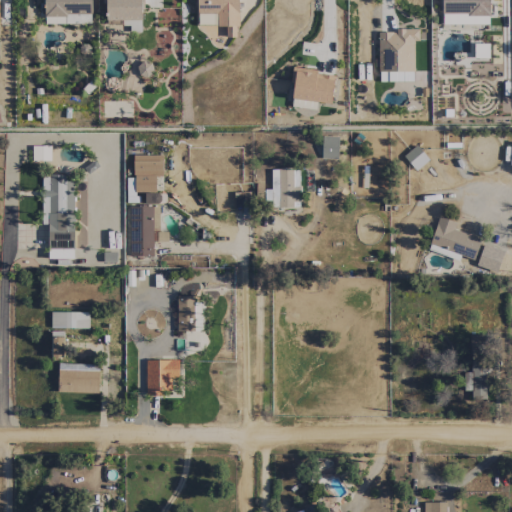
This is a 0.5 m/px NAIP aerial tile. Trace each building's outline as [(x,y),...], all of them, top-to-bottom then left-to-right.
[(105,0),(106,21),(142,21),(141,0),(105,0)] [(237,0),(197,0),(198,25),(226,25),(226,37),(238,37),(237,0)] [(442,0),(442,24),(489,24),(489,0),(442,0)] [(378,32),(379,81),(413,81),(413,40),(418,40),(418,29),(396,29),(396,32),(378,32)] [(474,58),(489,58),(489,43),(474,43),(474,58)] [(153,64),(139,62),(137,74),(150,77),(153,64)] [(334,76),(317,73),(317,70),(295,67),(290,107),(308,109),(307,113),(315,114),(317,102),(331,104),(334,76)] [(337,159),(338,136),(322,136),(321,158),(337,159)] [(403,155),(415,170),(428,160),(416,145),(403,155)] [(51,146),(32,146),(32,160),(50,161),(51,146)] [(162,176),(162,155),(133,155),(134,192),(156,192),(155,176),(162,176)] [(290,206),(291,199),(298,200),(300,170),(271,169),(271,189),(265,189),(264,205),(290,206)] [(74,182),(64,182),(64,175),(41,175),(41,224),(48,224),(48,259),(74,259),(74,182)] [(135,202),(134,178),(126,178),(126,202),(135,202)] [(129,256),(155,256),(156,206),(130,206),(129,256)] [(454,230),(456,222),(438,216),(429,244),(474,260),(481,239),(454,230)] [(504,251),(483,244),(476,264),(496,272),(504,251)] [(194,296),(177,296),(177,331),(194,331),(194,296)] [(89,328),(88,312),(50,312),(51,328),(89,328)] [(51,357),(62,357),(62,332),(51,331),(51,357)] [(146,396),(170,396),(170,377),(179,377),(178,360),(145,360),(146,396)] [(464,390),(471,390),(471,399),(486,399),(485,362),(471,362),(471,372),(463,372),(464,390)] [(99,393),(100,365),(58,363),(57,391),(99,393)] [(445,511),(445,502),(423,502),(423,511),(445,511)]
